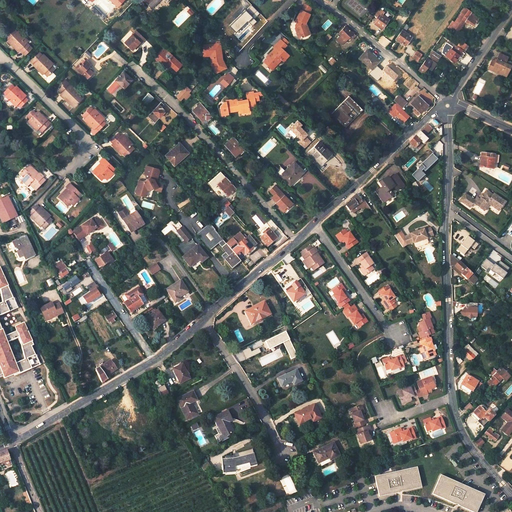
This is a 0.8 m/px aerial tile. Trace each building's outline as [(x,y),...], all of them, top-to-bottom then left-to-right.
[(152,9),(160,0),(163,0),(166,2),(168,0),(145,0),(144,2),(152,9)] [(296,28),(299,37),(308,34),(304,25),(310,13),(309,13),(312,7),(305,4),(302,10),(301,9),(295,21),(298,22),(297,25),(297,27),(296,28)] [(374,24),(381,29),(388,19),(377,11),(374,15),(378,18),(374,24)] [(458,30),(463,23),(472,28),(476,21),(474,20),(468,16),(462,11),(454,22),(452,21),(447,27),(449,29),(451,26),(458,30)] [(405,45),(412,36),(405,32),(407,30),(409,27),(406,24),(396,38),(405,45)] [(352,33),(345,26),(338,33),(340,35),(336,39),(341,44),(348,38),(352,33)] [(24,38),(18,31),(16,32),(13,29),(5,37),(8,40),(7,41),(10,44),(11,43),(17,49),(20,53),(27,46),(25,43),(22,40),(24,38)] [(135,30),(124,42),(131,49),(133,47),(135,45),(137,47),(144,39),(135,30)] [(275,48),(269,54),(270,55),(268,57),(264,61),(268,65),(269,64),(272,67),(275,64),(276,65),(282,59),(283,61),(289,55),(283,49),(282,48),(286,44),(281,39),(274,47),(275,48)] [(463,50),(466,45),(466,44),(461,41),(457,46),(463,50)] [(442,53),(443,55),(448,47),(453,51),(455,48),(449,45),(446,42),(443,47),(443,50),(442,53)] [(222,59),(222,53),(220,53),(220,50),(221,49),(220,43),(203,45),(203,54),(209,53),(210,54),(210,55),(210,56),(211,62),(214,67),(215,67),(217,72),(226,67),(222,59)] [(454,62),(463,50),(457,46),(456,45),(455,48),(453,51),(448,47),(443,55),(445,56),(454,62)] [(23,55),(30,49),(27,46),(20,53),(23,55)] [(165,49),(157,57),(164,64),(171,55),(165,49)] [(367,50),(360,58),(378,74),(385,65),(380,61),(379,62),(375,58),(376,57),(367,50)] [(421,54),(416,50),(411,56),(417,60),(421,54)] [(431,69),(435,64),(436,63),(432,60),(435,56),(432,54),(431,53),(418,70),(422,73),(425,69),(426,70),(428,67),(431,69)] [(495,63),(493,62),(491,61),(488,67),(492,69),(491,71),(500,74),(500,73),(506,75),(510,66),(505,64),(506,61),(507,57),(499,54),(496,60),(495,63)] [(51,69),(48,66),(50,64),(43,57),(42,59),(39,56),(31,64),(34,67),(33,68),(36,72),(37,70),(44,76),(47,79),(54,72),(51,69)] [(453,64),(454,62),(445,56),(444,58),(453,64)] [(85,60),(79,66),(77,65),(75,67),(76,69),(81,74),(81,73),(86,78),(92,73),(87,68),(90,65),(85,60)] [(123,72),(114,81),(118,84),(119,83),(123,87),(131,79),(123,72)] [(226,88),(235,79),(229,73),(219,82),(226,88)] [(64,93),(70,99),(73,102),(80,95),(78,92),(75,89),(77,87),(70,80),(68,81),(64,77),(61,80),(63,82),(58,87),(60,89),(59,91),(63,94),(64,93)] [(25,96),(18,89),(16,91),(13,88),(10,85),(4,92),(7,95),(13,102),(11,103),(14,107),(16,105),(19,107),(27,100),(24,97),(25,96)] [(228,112),(239,110),(240,113),(250,111),(249,106),(248,102),(254,100),(252,91),(245,92),(246,99),(237,101),(237,98),(226,101),(228,112)] [(148,93),(142,99),(147,104),(153,97),(148,93)] [(398,95),(393,100),(401,107),(406,102),(398,95)] [(348,96),(330,114),(333,116),(344,126),(351,119),(346,114),(351,110),(356,114),(357,115),(362,110),(348,96)] [(418,96),(410,103),(414,107),(411,109),(417,115),(420,113),(427,105),(418,96)] [(160,102),(147,116),(154,122),(162,113),(164,115),(166,113),(160,107),(163,104),(160,102)] [(192,110),(201,120),(204,118),(205,119),(210,115),(200,103),(192,110)] [(395,114),(403,122),(409,117),(395,104),(388,112),(392,116),(395,114)] [(89,108),(81,116),(84,119),(83,120),(86,123),(87,122),(93,128),(96,130),(104,123),(101,120),(98,118),(100,116),(94,109),(92,110),(89,108)] [(27,121),(33,127),(35,125),(38,128),(41,132),(50,123),(46,119),(44,121),(41,117),(43,116),(37,111),(35,113),(32,110),(27,116),(29,119),(27,121)] [(351,119),(356,114),(351,110),(346,114),(351,119)] [(307,136),(309,134),(301,126),(303,124),(298,120),(289,129),(300,139),(298,141),(305,148),(312,141),(307,136)] [(428,124),(409,143),(415,148),(421,142),(423,144),(427,140),(424,136),(425,136),(427,134),(426,134),(428,132),(429,132),(432,129),(428,124)] [(131,142),(124,136),(121,138),(119,135),(116,133),(109,140),(112,143),(118,149),(117,150),(120,153),(122,152),(124,154),(132,146),(129,144),(131,142)] [(224,145),(234,156),(237,153),(243,148),(233,137),(224,145)] [(313,154),(322,162),(331,153),(319,141),(308,151),(312,155),(313,154)] [(179,143),(165,155),(174,165),(187,153),(179,143)] [(404,148),(396,158),(400,164),(411,154),(404,148)] [(419,159),(422,163),(417,168),(418,169),(420,172),(422,170),(425,172),(437,160),(434,156),(435,155),(430,149),(419,159)] [(480,158),(480,164),(479,164),(479,168),(492,169),(493,159),(488,158),(488,154),(479,153),(479,157),(480,158)] [(102,164),(97,170),(95,168),(92,171),(101,180),(104,177),(105,178),(111,172),(114,168),(103,158),(99,162),(100,163),(102,164)] [(285,170),(280,166),(278,169),(279,173),(279,174),(289,184),(303,171),(294,162),(285,170)] [(22,178),(29,184),(33,187),(42,178),(43,177),(39,172),(38,173),(36,175),(31,169),(32,168),(29,164),(20,173),(23,176),(22,177),(22,178)] [(146,165),(144,171),(143,173),(146,179),(142,180),(137,179),(133,191),(134,193),(139,195),(141,191),(144,192),(145,192),(147,189),(151,187),(152,189),(157,186),(161,188),(162,184),(155,182),(153,182),(153,180),(156,179),(158,170),(158,168),(146,165)] [(420,172),(418,169),(411,176),(417,182),(424,176),(420,172)] [(228,174),(221,181),(230,193),(238,185),(233,180),(228,174)] [(394,176),(402,188),(404,186),(396,175),(394,176)] [(383,203),(392,196),(389,191),(393,188),(396,192),(402,188),(394,176),(389,180),(387,178),(380,183),(383,188),(376,192),(383,203)] [(29,184),(22,178),(21,179),(27,186),(29,184)] [(42,178),(33,187),(35,190),(45,180),(42,178)] [(68,190),(63,195),(62,194),(61,195),(58,198),(67,206),(70,203),(71,204),(77,198),(77,197),(81,194),(70,183),(66,187),(67,188),(68,190)] [(292,203),(279,190),(275,185),(270,190),(274,195),(272,197),(277,202),(276,203),(279,206),(283,210),(286,206),(288,208),(292,203)] [(362,202),(367,197),(362,190),(359,192),(357,195),(362,202)] [(498,212),(505,202),(493,195),(493,196),(486,191),(482,196),(481,198),(479,200),(476,198),(474,201),(464,194),(459,201),(469,208),(472,204),(483,212),(488,205),(498,212)] [(362,202),(357,195),(352,199),(354,201),(346,206),(349,210),(350,210),(351,212),(358,207),(361,208),(365,205),(362,202)] [(7,198),(0,201),(0,218),(2,223),(16,217),(7,198)] [(227,201),(221,207),(221,208),(223,210),(229,204),(227,201)] [(32,220),(39,227),(41,225),(43,228),(51,220),(49,218),(50,217),(46,213),(45,214),(42,211),(38,208),(38,207),(35,204),(27,212),(31,215),(34,218),(32,220)] [(38,208),(42,211),(45,214),(46,213),(39,206),(38,207),(38,208)] [(125,207),(119,211),(122,217),(128,213),(125,207)] [(234,213),(230,209),(228,207),(224,210),(226,213),(230,217),(234,213)] [(129,230),(137,225),(139,227),(143,224),(136,212),(123,220),(129,230)] [(72,232),(78,240),(92,231),(91,230),(93,229),(94,230),(96,228),(97,231),(103,227),(98,219),(95,221),(93,218),(72,232)] [(232,268),(241,261),(239,259),(226,244),(219,235),(209,223),(196,233),(210,250),(218,243),(225,252),(221,255),(232,268)] [(185,242),(191,237),(182,226),(176,231),(185,242)] [(399,228),(392,233),(402,247),(406,245),(404,237),(404,236),(399,228)] [(411,235),(404,237),(406,245),(413,242),(414,243),(426,239),(426,238),(431,236),(433,236),(431,228),(428,229),(423,230),(410,234),(411,235)] [(264,234),(260,238),(267,246),(277,238),(269,230),(268,229),(264,232),(263,233),(264,234)] [(352,242),(347,235),(348,234),(345,230),(336,237),(338,241),(339,240),(341,243),(343,245),(342,246),(340,247),(344,253),(353,246),(351,243),(352,242)] [(381,234),(373,240),(378,246),(386,240),(381,234)] [(247,253),(254,247),(256,246),(258,244),(249,235),(247,237),(245,235),(239,239),(236,242),(232,239),(226,244),(239,259),(247,253)] [(467,236),(457,249),(464,255),(470,246),(474,249),(478,244),(467,236)] [(17,240),(12,243),(15,248),(16,248),(17,250),(15,251),(16,252),(19,256),(22,255),(25,260),(34,256),(25,237),(17,241),(17,240)] [(426,239),(414,243),(415,247),(416,248),(427,244),(428,243),(426,239)] [(86,247),(89,254),(96,250),(93,243),(86,247)] [(206,256),(197,245),(182,256),(190,266),(198,258),(201,261),(206,256)] [(305,261),(310,268),(312,268),(314,271),(325,264),(322,260),(320,261),(315,255),(317,253),(318,252),(315,249),(313,250),(311,247),(300,254),(305,261)] [(95,260),(100,268),(110,261),(112,260),(110,256),(107,253),(98,259),(97,258),(95,259),(96,260),(95,260)] [(358,266),(362,272),(362,273),(365,276),(374,269),(371,266),(371,267),(368,264),(367,262),(369,261),(370,260),(366,254),(357,261),(360,265),(358,266)] [(450,254),(451,266),(454,266),(462,273),(461,274),(466,279),(472,284),(476,280),(471,275),(472,274),(450,254)] [(493,264),(485,258),(480,266),(486,270),(488,268),(490,269),(493,264)] [(499,261),(496,265),(505,272),(509,268),(499,261)] [(66,269),(61,262),(55,266),(56,267),(55,269),(61,278),(69,273),(68,272),(71,270),(69,267),(66,269)] [(156,264),(147,269),(151,275),(159,269),(156,264)] [(494,264),(493,264),(490,269),(489,270),(493,273),(494,272),(502,279),(506,273),(505,272),(496,265),(494,264)] [(451,266),(459,275),(460,275),(461,274),(462,273),(454,266),(451,266)] [(0,374),(2,374),(4,378),(13,374),(14,376),(39,365),(30,345),(33,344),(23,322),(14,326),(16,329),(4,335),(0,326),(0,313),(16,307),(0,269),(0,374)] [(70,281),(66,284),(65,282),(56,288),(57,291),(62,287),(65,291),(77,283),(75,279),(74,278),(70,281)] [(179,296),(188,291),(180,280),(166,289),(175,302),(180,299),(179,296)] [(305,294),(296,282),(291,286),(292,286),(285,291),(293,302),(305,294)] [(102,293),(97,285),(89,290),(91,292),(83,298),(87,303),(100,295),(99,295),(102,293)] [(343,295),(342,293),(343,292),(345,291),(341,286),(332,292),(335,296),(333,297),(338,304),(337,304),(340,308),(343,306),(344,309),(348,306),(347,303),(349,301),(347,298),(346,299),(343,295)] [(384,299),(385,301),(384,302),(382,303),(386,309),(388,308),(390,311),(396,307),(394,304),(395,303),(393,299),(394,298),(389,291),(390,290),(387,286),(378,293),(381,297),(382,296),(384,299)] [(162,294),(155,299),(156,302),(164,298),(162,294)] [(137,296),(124,303),(130,312),(142,304),(137,296)] [(264,302),(245,311),(251,323),(270,314),(264,302)] [(51,303),(40,308),(44,318),(55,313),(56,316),(62,313),(58,304),(53,306),(51,303)] [(349,317),(354,325),(356,324),(359,328),(367,322),(362,315),(361,316),(360,317),(358,315),(356,312),(357,311),(354,306),(350,308),(348,306),(344,309),(346,311),(344,313),(348,318),(349,317)] [(468,307),(467,310),(463,309),(460,312),(463,316),(466,316),(469,319),(472,317),(472,316),(476,317),(476,308),(468,307)] [(112,311),(106,316),(111,324),(115,322),(113,319),(116,317),(112,311)] [(158,311),(146,319),(149,323),(147,324),(151,330),(165,321),(158,311)] [(427,337),(435,334),(431,325),(430,320),(432,319),(430,313),(423,316),(425,322),(419,324),(420,328),(421,329),(423,333),(420,334),(419,334),(421,339),(422,339),(427,337)] [(297,356),(285,331),(264,341),(268,350),(283,343),(291,359),(297,356)] [(424,361),(435,357),(433,352),(435,351),(432,343),(431,338),(428,340),(423,341),(420,343),(422,347),(423,346),(424,350),(425,352),(423,353),(422,354),(424,361)] [(464,353),(472,360),(478,354),(470,346),(464,353)] [(251,352),(249,347),(242,351),(246,359),(260,352),(258,348),(251,352)] [(391,371),(399,368),(400,369),(404,367),(400,356),(396,358),(396,359),(393,361),(391,362),(390,360),(389,359),(383,361),(387,371),(391,369),(391,371)] [(107,376),(116,369),(110,361),(95,371),(101,383),(109,379),(107,376)] [(182,365),(173,370),(180,384),(189,380),(182,365)] [(495,373),(492,376),(493,377),(487,383),(492,388),(502,378),(506,373),(500,367),(496,371),(496,372),(495,372),(495,373)] [(297,370),(278,379),(282,386),(293,381),(294,384),(302,381),(297,370)] [(417,383),(420,391),(422,397),(428,395),(427,394),(426,391),(430,389),(431,390),(435,388),(431,378),(417,383)] [(471,390),(472,390),(475,392),(476,393),(479,387),(481,383),(478,381),(473,378),(470,382),(465,379),(462,384),(471,390)] [(154,383),(157,388),(162,400),(169,396),(166,390),(165,391),(162,386),(160,387),(157,381),(154,383)] [(460,387),(469,393),(471,390),(462,384),(460,387)] [(402,405),(410,402),(409,399),(411,398),(414,397),(414,398),(418,397),(416,392),(415,387),(403,392),(404,394),(399,396),(402,405)] [(192,391),(177,400),(188,419),(198,414),(192,402),(197,399),(192,391)] [(482,400),(486,403),(491,398),(487,395),(482,400)] [(315,404),(295,414),(300,424),(312,418),(314,421),(321,418),(315,404)] [(469,404),(464,408),(468,412),(473,408),(469,404)] [(487,413),(480,406),(474,413),(481,420),(483,418),(484,420),(485,419),(488,421),(494,415),(490,410),(487,413)] [(351,414),(355,423),(353,424),(355,428),(358,427),(363,425),(366,424),(364,420),(363,420),(362,417),(361,415),(362,414),(364,413),(362,407),(352,410),(353,413),(351,414)] [(215,417),(219,427),(223,437),(227,435),(233,433),(228,423),(232,422),(228,412),(215,417)] [(511,429),(511,417),(505,412),(500,418),(507,423),(506,425),(500,433),(506,438),(511,429)] [(481,420),(474,413),(472,416),(479,423),(481,420)] [(432,431),(440,428),(440,429),(444,428),(440,417),(436,418),(437,420),(433,421),(431,422),(430,420),(429,419),(423,421),(427,431),(431,430),(432,431)] [(369,437),(367,432),(370,431),(371,431),(369,425),(364,427),(359,429),(355,430),(361,444),(371,441),(369,436),(369,437)] [(215,429),(221,441),(228,438),(227,435),(223,437),(219,427),(215,429)] [(402,442),(411,439),(411,440),(415,438),(411,428),(407,429),(408,430),(404,432),(402,432),(401,431),(400,429),(394,431),(398,442),(402,440),(402,442)] [(491,433),(487,430),(485,433),(495,441),(497,438),(494,435),(493,437),(490,434),(491,433)] [(334,443),(314,453),(319,462),(330,457),(331,459),(340,455),(334,443)] [(0,463),(10,460),(7,451),(0,453),(0,463)] [(222,472),(235,471),(234,466),(237,466),(248,463),(248,466),(255,464),(253,454),(233,459),(221,460),(222,472)] [(375,477),(379,497),(398,492),(402,492),(421,487),(418,468),(375,477)] [(441,477),(432,496),(454,504),(456,505),(473,511),(474,511),(481,500),(484,494),(441,477)]
